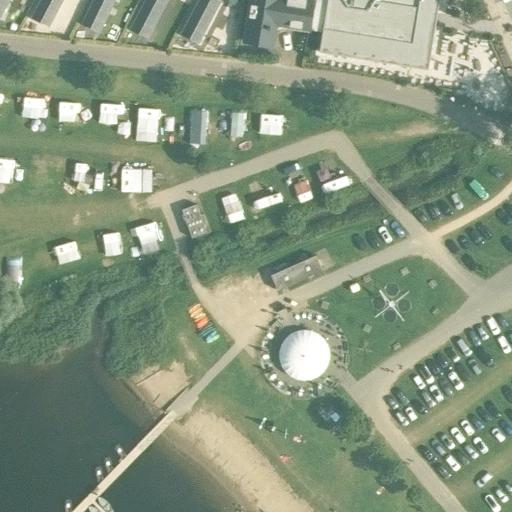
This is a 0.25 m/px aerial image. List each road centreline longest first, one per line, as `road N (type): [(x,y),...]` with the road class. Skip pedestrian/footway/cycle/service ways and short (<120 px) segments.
road 1 (unclassified): [(511,133),(421,93),(0,42)]
road 2 (track): [(182,192),(161,163),(41,139),(0,139)]
road 3 (track): [(0,215),(164,199)]
